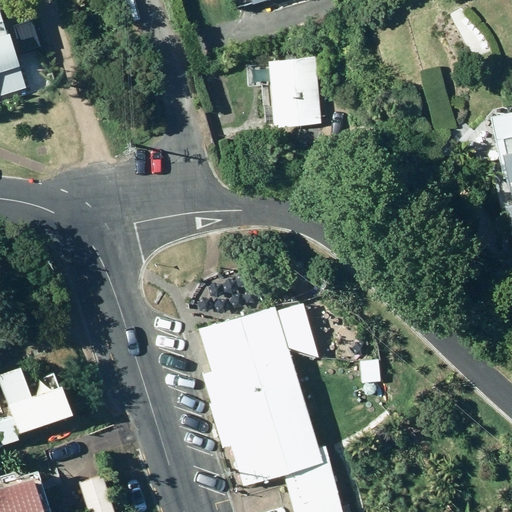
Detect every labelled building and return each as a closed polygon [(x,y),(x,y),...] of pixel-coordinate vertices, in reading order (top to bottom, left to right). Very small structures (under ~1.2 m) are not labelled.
[(467,4),(449,14),(473,57),(491,47),(467,4)] [(0,98),(31,89),(24,70),(27,69),(17,36),(0,41),(0,98)] [(320,126),(316,57),(297,59),(296,47),(279,48),(280,62),(265,63),(266,72),(249,73),(250,86),(268,85),(270,109),(262,109),(262,127),(271,126),(271,129),(320,126)] [(511,138),(495,142),(502,179),(506,178),(511,207),(503,208),(511,251),(511,250),(511,138)] [(341,511),(328,460),(323,462),(287,351),(319,361),(301,304),(275,313),(272,305),(197,329),(211,373),(201,376),(211,406),(208,407),(222,450),(230,447),(243,488),(287,475),(297,507),(291,508),(292,511),(341,511)] [(58,378),(31,385),(28,373),(6,380),(17,418),(0,423),(0,435),(4,449),(25,443),(23,435),(81,418),(73,391),(63,394),(58,378)] [(119,511),(107,478),(83,486),(91,511),(119,511)] [(0,511),(50,511),(44,483),(0,493),(0,511)]
